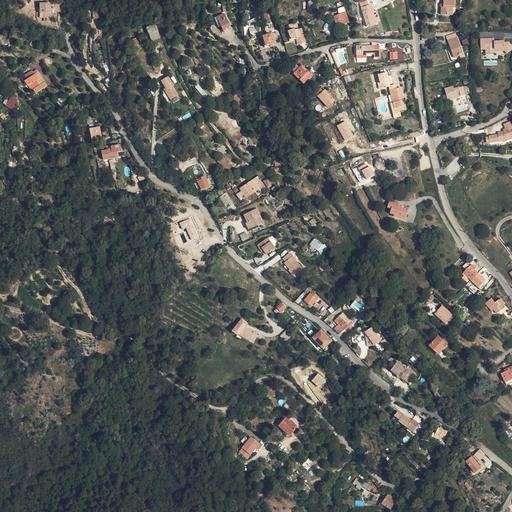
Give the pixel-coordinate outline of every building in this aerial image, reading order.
[(356,0),(363,25),(373,23),(368,4),(366,5),(364,0),(356,0)] [(438,7),(436,7),(435,16),(447,16),(447,8),(449,8),(449,0),(438,0),(438,5),(438,7)] [(39,2),(39,17),(47,17),(47,21),(52,21),(51,2),(39,2)] [(334,25),(345,21),(342,12),(330,16),(334,25)] [(145,30),(146,32),(154,28),(157,34),(148,37),(150,42),(159,38),(154,26),(145,30)] [(154,28),(146,32),(148,37),(157,34),(154,28)] [(291,37),(300,35),(299,29),(296,29),(295,28),(289,30),(291,37)] [(267,46),(272,45),(269,33),(261,35),(263,45),(267,44),(267,46)] [(442,42),(444,47),(449,59),(454,57),(453,55),(457,53),(451,38),(442,42)] [(480,38),(480,50),(485,50),(485,52),(511,52),(511,40),(494,40),(494,38),(480,38)] [(396,62),(404,62),(403,47),(392,48),(392,43),(387,43),(387,50),(389,50),(389,59),(396,59),(396,62)] [(353,47),(354,55),(360,55),(372,55),(372,47),(353,47)] [(307,74),(298,65),(295,67),(292,64),(288,69),(290,71),(289,73),(299,83),(307,74)] [(35,76),(38,81),(39,83),(42,80),(36,71),(33,73),(35,76)] [(375,87),(378,87),(384,86),(381,72),(372,73),(373,78),(375,87)] [(36,88),(39,93),(47,87),(44,83),(41,86),(39,87),(36,82),(38,81),(35,76),(27,81),(30,86),(33,84),(36,88)] [(172,87),(166,78),(160,82),(166,91),(165,92),(170,100),(176,96),(171,87),(172,87)] [(195,87),(204,97),(207,95),(198,84),(195,87)] [(452,97),(461,95),(459,87),(456,88),(456,86),(450,88),(452,97)] [(330,99),(321,89),(318,91),(316,88),(311,93),(324,106),(330,99)] [(372,92),(374,101),(385,99),(383,90),(379,91),(372,92)] [(11,109),(18,99),(12,95),(5,105),(11,109)] [(385,99),(374,101),(375,104),(376,110),(379,110),(380,113),(388,111),(386,102),(385,99)] [(376,110),(375,104),(371,105),(374,116),(380,114),(380,113),(379,110),(376,110)] [(344,140),(353,136),(346,121),(337,125),(344,140)] [(510,138),(506,121),(500,124),(502,129),(500,130),(501,132),(499,132),(499,134),(495,134),(495,135),(487,136),(485,137),(486,143),(504,141),(510,138)] [(92,139),(101,137),(99,127),(90,129),(92,139)] [(101,160),(117,157),(116,152),(119,151),(118,146),(110,147),(110,148),(104,149),(105,151),(99,152),(101,160)] [(225,157),(219,159),(224,172),(230,169),(225,157)] [(359,167),(366,180),(374,175),(367,162),(359,167)] [(239,184),(240,187),(239,188),(240,191),(236,194),(239,198),(244,195),(246,198),(259,190),(265,185),(257,173),(241,183),(239,184)] [(272,181),(268,174),(262,178),(267,185),(272,181)] [(201,190),(208,187),(203,177),(196,180),(201,190)] [(402,207),(395,205),(393,204),(393,202),(384,199),(382,204),(386,205),(385,210),(389,211),(389,213),(399,216),(402,207)] [(263,217),(255,204),(243,212),(247,219),(245,220),(248,225),(263,217)] [(192,217),(179,222),(182,230),(186,228),(191,241),(200,238),(192,217)] [(249,234),(246,228),(240,231),(243,236),(249,234)] [(276,242),(269,232),(259,238),(262,242),(263,241),(267,248),(276,242)] [(321,254),(327,247),(315,237),(309,244),(321,254)] [(286,265),(289,270),(296,266),(286,250),(279,254),(281,257),(280,258),(284,266),(286,265)] [(324,274),(321,267),(315,269),(318,276),(324,274)] [(462,274),(468,280),(475,273),(471,268),(469,270),(468,269),(462,274)] [(475,273),(468,280),(477,289),(484,282),(475,273)] [(317,295),(312,290),(310,292),(309,291),(304,298),(310,304),(317,295)] [(493,304),(490,300),(483,305),(487,309),(488,308),(490,312),(493,311),(496,315),(503,309),(500,305),(502,304),(499,300),(493,304)] [(284,305),(280,301),(275,305),(279,310),(284,305)] [(434,312),(443,320),(450,313),(441,304),(434,312)] [(337,324),(339,325),(340,327),(341,326),(343,328),(349,323),(347,322),(349,320),(341,312),(337,315),(339,317),(336,319),(338,323),(337,324)] [(441,323),(443,320),(434,312),(432,314),(441,323)] [(239,318),(230,329),(238,336),(239,334),(241,336),(250,340),(254,332),(247,329),(245,328),(241,325),(244,322),(240,318),(239,318)] [(381,341),(373,326),(365,331),(373,345),(381,341)] [(330,339),(320,329),(312,337),(322,348),(330,339)] [(280,336),(285,341),(290,336),(285,331),(280,336)] [(436,353),(442,346),(440,343),(443,340),(440,338),(437,334),(427,343),(436,353)] [(412,371),(396,359),(389,369),(395,373),(395,374),(395,375),(396,376),(397,376),(398,376),(399,376),(405,381),(412,371)] [(511,366),(506,369),(507,371),(503,373),(499,375),(505,386),(511,382),(511,366)] [(401,416),(397,411),(393,415),(397,420),(397,421),(408,434),(416,427),(410,421),(408,423),(402,416),(401,416)] [(288,416),(287,415),(284,412),(277,420),(288,430),(293,424),(292,422),(294,420),(289,415),(288,416)] [(440,437),(438,439),(442,441),(446,432),(438,428),(435,435),(440,437)] [(257,438),(248,431),(239,443),(240,444),(237,447),(245,454),(257,438)] [(478,458),(483,452),(478,447),(473,453),(478,458)] [(480,466),(478,464),(474,460),(470,455),(465,460),(471,468),(469,470),(471,472),(473,470),(474,471),(480,466)] [(355,487),(360,489),(365,481),(359,478),(357,482),(358,482),(355,487)] [(395,502),(384,496),(379,505),(390,510),(395,502)]
